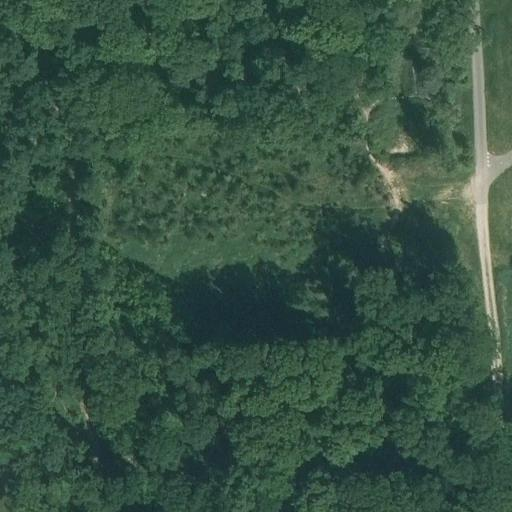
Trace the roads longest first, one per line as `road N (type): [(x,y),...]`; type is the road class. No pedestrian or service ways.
road 1 (track): [(511,486),(482,182)]
road 2 (unclassified): [(482,182),(471,0)]
